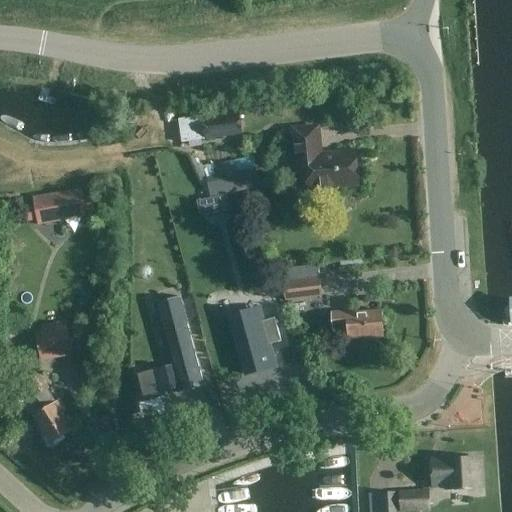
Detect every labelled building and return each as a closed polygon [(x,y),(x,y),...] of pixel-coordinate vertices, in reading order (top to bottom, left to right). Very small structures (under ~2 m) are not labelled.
[(241,134),(239,113),(233,114),(233,109),(208,113),(209,118),(202,119),(204,140),(241,134)] [(291,173),(305,172),(308,192),(317,192),(321,197),(330,191),(330,188),(358,186),(358,182),(361,177),(360,167),(356,164),(355,152),(320,155),(317,128),(298,130),(287,131),(291,173)] [(172,195),(168,162),(114,168),(117,201),(172,195)] [(30,218),(35,217),(37,226),(86,217),(84,208),(91,207),(90,198),(83,199),(81,190),(32,198),(34,209),(28,210),(30,218)] [(321,297),(319,278),(309,279),(309,274),(297,276),(297,280),(282,283),(284,302),(321,297)] [(172,369),(137,378),(143,399),(159,395),(158,392),(176,387),(177,390),(177,391),(190,387),(191,390),(191,391),(194,390),(193,387),(202,384),(180,300),(156,307),(171,366),(172,369)] [(259,311),(230,319),(245,375),(274,367),(268,346),(280,342),(274,319),(262,322),(259,311)] [(380,312),(346,314),(346,313),(330,313),(331,330),(347,329),(348,341),(382,338),(380,312)] [(40,362),(72,355),(65,321),(42,326),(43,332),(34,334),(40,362)] [(32,417),(50,445),(71,431),(61,416),(63,414),(56,402),(54,403),(46,390),(48,389),(38,374),(24,383),(34,398),(36,397),(44,410),(32,417)] [(432,461),(432,479),(444,478),(445,491),(481,489),(479,459),(432,461)] [(399,511),(403,511),(429,510),(428,492),(398,494),(399,511)] [(379,494),(380,511),(395,511),(394,493),(379,494)]
